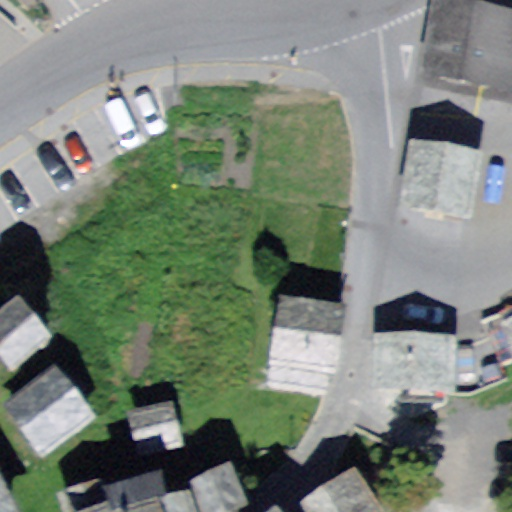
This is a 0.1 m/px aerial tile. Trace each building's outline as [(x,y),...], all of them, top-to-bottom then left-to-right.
[(511,8),(463,0),(431,0),(417,83),(511,99),(511,8)] [(481,166),(414,153),(402,220),(469,232),(481,166)] [(20,296),(0,310),(0,351),(9,363),(48,334),(20,296)] [(341,307),(279,297),(264,385),(326,395),(341,307)] [(511,332),(500,338),(511,365),(511,332)] [(457,348),(376,346),(375,403),(456,405),(457,348)] [(54,369),(7,407),(47,457),(94,419),(54,369)] [(127,417),(139,461),(185,448),(173,404),(127,417)] [(190,482),(203,511),(230,511),(246,505),(228,465),(190,482)] [(384,511),(355,465),(299,501),(305,511),(384,511)] [(58,495),(62,511),(195,511),(188,488),(168,494),(161,470),(100,488),(98,484),(58,495)] [(16,511),(0,485),(0,511),(16,511)]
